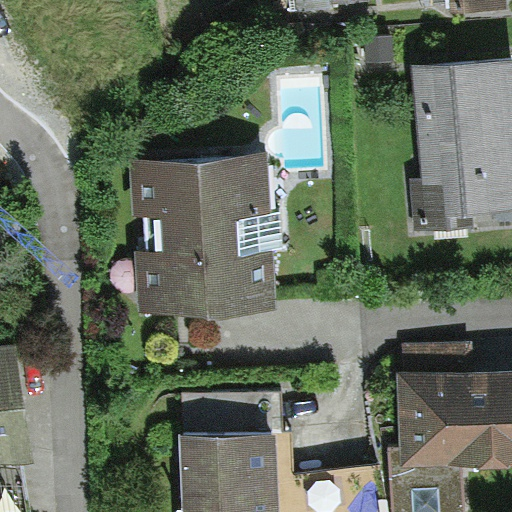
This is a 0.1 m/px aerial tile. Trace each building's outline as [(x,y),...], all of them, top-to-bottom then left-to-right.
[(397,60),(395,29),(359,31),(360,62),(397,60)] [(450,209),(511,203),(511,48),(414,57),(425,172),(411,174),(416,225),(452,222),(450,209)] [(140,304),(280,296),(271,142),(130,151),(133,208),(146,207),(148,241),(136,242),(140,304)] [(17,333),(0,335),(0,455),(35,450),(17,333)] [(511,359),(397,364),(400,441),(391,441),(394,511),(467,511),(465,458),(511,456),(511,359)] [(186,387),(187,418),(266,415),(265,385),(186,387)] [(279,418),(182,422),(185,511),(323,511),(386,500),(378,459),(281,474),(279,418)]
